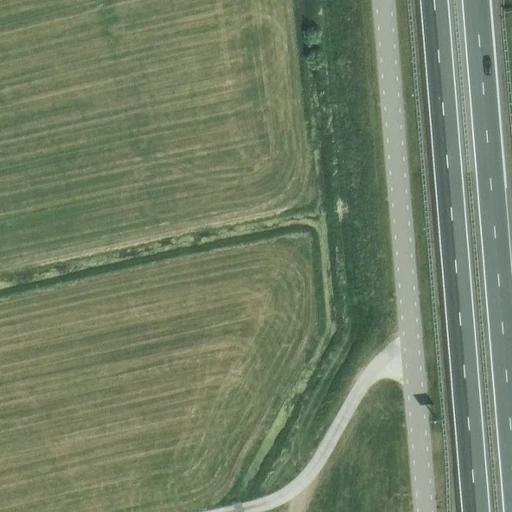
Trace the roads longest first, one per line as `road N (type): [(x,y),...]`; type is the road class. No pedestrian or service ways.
road 1 (trunk): [(432,0),(475,511)]
road 2 (unclassified): [(382,0),(424,511)]
road 3 (trunk): [(511,430),(477,0)]
road 4 (track): [(235,511),(299,485),(360,390),(381,371),(412,361)]
